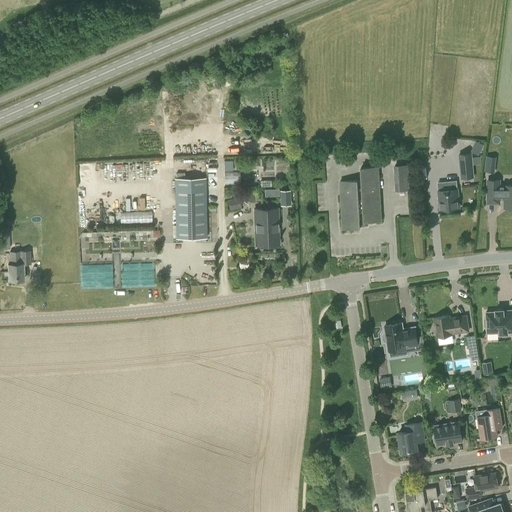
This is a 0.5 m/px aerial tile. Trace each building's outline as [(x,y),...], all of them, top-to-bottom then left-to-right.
[(471,152),(478,155),(484,144),(476,141),(471,152)] [(461,179),(474,177),(472,153),(459,154),(461,179)] [(487,171),(497,171),(497,155),(487,155),(487,171)] [(481,156),(473,157),(473,164),(481,164),(481,156)] [(232,160),(224,161),(224,171),(232,170),(232,160)] [(395,191),(409,190),(408,165),(393,166),(395,191)] [(359,180),(340,181),(343,229),(360,228),(360,226),(364,226),(364,222),(378,221),(375,167),(358,168),(359,180)] [(226,182),(242,181),(241,171),(225,171),(226,182)] [(205,177),(175,178),(176,238),(206,238),(205,177)] [(499,199),(505,199),(505,208),(511,208),(511,185),(505,185),(505,186),(499,186),(499,180),(488,180),(488,203),(499,203),(499,199)] [(457,189),(438,191),(440,210),(459,208),(457,189)] [(290,192),(280,192),(280,202),(291,201),(290,192)] [(240,196),(228,199),(231,209),(242,206),(240,196)] [(263,208),(254,209),(256,245),(270,244),(279,244),(277,208),(263,208)] [(153,221),(152,211),(121,212),(121,222),(153,221)] [(9,227),(0,227),(0,255),(2,255),(2,249),(10,248),(9,227)] [(8,280),(24,280),(23,264),(31,264),(31,253),(30,251),(9,251),(10,264),(8,264),(8,280)] [(511,332),(511,310),(504,311),(504,309),(494,310),(495,312),(485,312),(486,318),(484,319),(484,327),(486,327),(486,333),(499,332),(499,334),(507,334),(507,332),(511,332)] [(449,318),(449,315),(434,318),(437,337),(438,337),(439,345),(453,343),(452,333),(468,331),(466,316),(449,318)] [(384,333),(383,335),(384,340),(385,341),(387,341),(389,351),(390,351),(391,357),(399,356),(407,355),(406,353),(417,351),(424,350),(422,337),(417,337),(415,327),(402,329),(402,323),(385,326),(386,333),(384,333)] [(476,342),(468,343),(470,357),(478,356),(476,342)] [(482,363),(484,375),(493,373),(491,362),(482,363)] [(386,388),(385,378),(379,379),(381,389),(382,395),(387,394),(386,388)] [(491,394),(500,392),(498,378),(488,379),(491,394)] [(459,398),(449,400),(451,413),(461,411),(459,398)] [(478,417),(481,439),(497,436),(496,428),(503,427),(500,408),(487,410),(488,415),(478,417)] [(462,441),(459,421),(434,426),(438,445),(446,444),(454,443),(462,441)] [(421,422),(408,425),(409,431),(398,433),(401,452),(417,449),(415,436),(423,435),(421,422)] [(480,490),(498,487),(496,473),(474,476),(476,487),(466,489),(468,498),(481,496),(480,490)] [(408,499),(410,511),(425,511),(432,511),(430,500),(438,498),(436,487),(414,491),(414,489),(406,491),(407,499),(408,499)] [(503,511),(505,510),(503,504),(501,504),(500,503),(485,508),(482,501),(468,506),(470,511),(503,511)]
